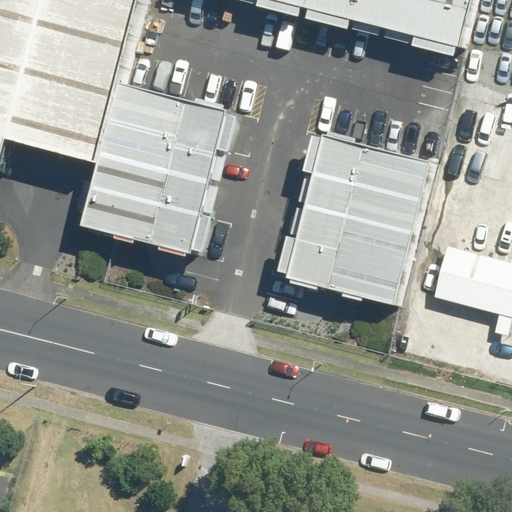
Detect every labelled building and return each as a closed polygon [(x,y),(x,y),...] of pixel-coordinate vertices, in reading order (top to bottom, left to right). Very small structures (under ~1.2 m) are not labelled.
[(0,0),(0,169),(6,171),(14,140),(104,164),(125,85),(147,0),(0,0)] [(275,0),(466,51),(479,0),(275,0)] [(235,114),(125,85),(104,164),(88,226),(197,255),(235,114)] [(438,166),(330,139),(294,277),(402,305),(438,166)] [(511,329),(511,262),(452,246),(439,298),(502,314),(497,333),(510,336),(511,329)]
